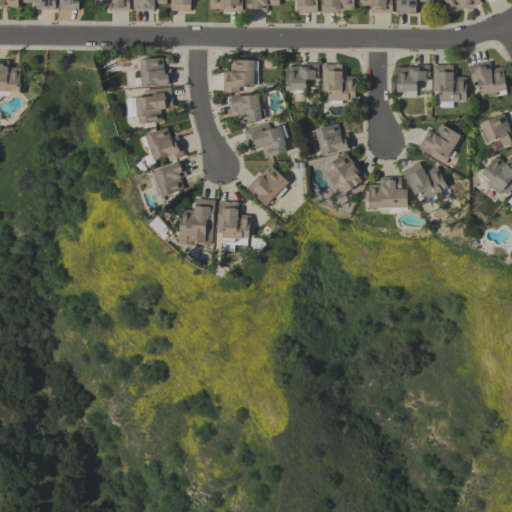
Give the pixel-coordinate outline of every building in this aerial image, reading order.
[(18,0),(18,5),(7,5),(7,6),(1,6),(1,8),(0,8),(0,0),(18,0)] [(54,0),(54,9),(33,9),(33,2),(22,2),(22,0),(54,0)] [(78,0),(78,2),(78,9),(58,9),(58,0),(78,0)] [(108,10),(108,2),(96,2),(96,0),(129,0),(129,10),(108,10)] [(166,0),(166,3),(154,3),(154,10),(152,9),(152,10),(134,10),(134,9),(132,9),(132,0),(166,0)] [(170,10),(170,0),(190,0),(190,10),(189,10),(189,11),(184,11),(170,10)] [(225,11),(225,9),(219,9),(219,8),(209,8),(209,0),(241,0),(241,11),(225,11)] [(267,11),(245,11),(245,0),(278,0),(278,4),(267,4),(267,11)] [(316,0),(316,12),(303,12),(298,12),(298,11),(297,11),(297,5),(296,5),(296,0),(316,0)] [(353,0),(353,9),(343,9),(343,10),(336,10),(336,12),(320,12),(320,0),(353,0)] [(358,0),(391,0),(391,12),(370,12),(370,5),(358,5),(358,0)] [(395,13),(395,0),(428,0),(428,1),(415,1),(415,6),(415,13),(407,13),(395,13)] [(479,0),(480,2),(466,9),(465,6),(451,12),(449,12),(444,0),(479,0)] [(134,86),(133,69),(136,69),(135,60),(139,60),(139,59),(162,57),(163,69),(170,68),(171,83),(168,84),(156,85),(156,84),(140,86),(134,86)] [(0,59),(8,59),(8,67),(19,67),(19,95),(10,95),(9,94),(7,96),(2,95),(0,97),(0,59)] [(222,70),(230,70),(230,59),(253,59),(253,60),(257,61),(257,70),(253,70),(253,87),(242,86),(242,88),(240,89),(238,89),(238,92),(233,92),(233,94),(229,94),(229,92),(222,92),(222,70)] [(489,61),(490,68),(501,66),(506,89),(504,90),(505,93),(495,95),(495,91),(479,94),(477,80),(471,81),(467,65),(489,61)] [(285,66),(295,66),(295,65),(301,65),(301,63),(318,63),(317,79),(305,79),(305,89),(303,89),(303,93),(292,92),(292,90),(284,90),(285,66)] [(321,90),(321,63),(341,63),(341,71),(341,76),(354,76),(354,87),(358,87),(358,94),(354,94),(354,99),(347,99),(347,100),(340,100),(340,103),(329,104),(329,100),(328,100),(328,90),(321,90)] [(412,64),(428,64),(428,80),(416,80),(416,91),(415,91),(415,95),(403,95),(403,91),(395,91),(396,87),(392,87),(392,82),(395,82),(396,67),(406,67),(406,66),(412,66),(412,64)] [(452,64),(452,76),(465,76),(465,100),(458,100),(458,101),(438,101),(438,91),(432,91),(432,70),(432,64),(452,64)] [(135,97),(144,96),(144,89),(170,87),(172,106),(164,107),(165,108),(160,109),(161,121),(138,123),(138,116),(136,116),(136,115),(135,97)] [(261,120),(237,123),(236,111),(229,112),(227,97),(257,93),(259,109),(263,109),(264,118),(261,118),(261,120)] [(502,113),(506,122),(506,121),(509,128),(511,127),(511,129),(511,144),(502,148),(500,143),(500,142),(498,137),(488,141),(488,140),(485,141),(480,130),(482,129),(480,122),(502,113)] [(267,121),(270,128),(279,125),(279,126),(282,125),(286,136),(283,137),(285,144),(284,144),(286,151),(264,158),(260,146),(255,148),(255,147),(248,149),(246,142),(242,130),(248,128),(267,121)] [(305,129),(314,127),(314,128),(336,123),(338,134),(347,132),(350,147),(347,148),(335,151),(320,155),(316,138),(308,140),(305,129)] [(428,129),(434,133),(440,123),(460,135),(447,157),(448,157),(444,164),(417,148),(428,129)] [(154,160),(154,163),(146,166),(143,156),(149,154),(146,145),(144,146),(141,137),(144,136),(144,135),(166,127),(170,137),(176,135),(184,155),(169,161),(167,155),(154,160)] [(356,163),(366,177),(353,186),(346,176),(337,182),(336,182),(333,184),(327,174),(329,172),(325,166),(344,152),(350,160),(351,160),(354,165),(356,163)] [(508,157),(511,160),(511,181),(510,180),(506,185),(506,186),(500,193),(487,182),(486,183),(479,177),(481,174),(481,173),(495,155),(504,162),(508,157)] [(153,189),(147,173),(169,165),(168,164),(178,161),(178,162),(181,160),(186,174),(180,177),(184,188),(161,197),(161,195),(158,196),(155,188),(153,189)] [(413,194),(401,171),(418,162),(424,172),(435,166),(446,186),(441,189),(444,195),(438,198),(437,197),(426,203),(424,199),(423,200),(419,191),(413,194)] [(270,165),(287,182),(283,186),(286,189),(276,198),(273,196),(265,205),(246,187),(257,175),(259,176),(270,165)] [(368,208),(367,200),(367,184),(379,184),(379,177),(381,177),(381,176),(398,176),(398,177),(400,177),(400,188),(406,188),(406,206),(368,208)] [(511,192),(503,204),(511,210),(511,192)] [(195,243),(177,243),(177,230),(178,230),(180,208),(194,210),(195,198),(214,200),(212,224),(211,224),(210,244),(195,242),(195,243)] [(218,200),(238,202),(237,214),(250,215),(248,237),(241,237),(241,238),(235,238),(234,250),(222,249),(223,237),(221,237),(222,227),(216,226),(218,200)]
